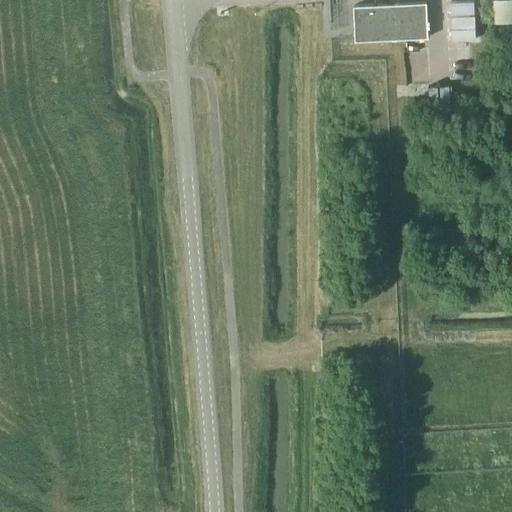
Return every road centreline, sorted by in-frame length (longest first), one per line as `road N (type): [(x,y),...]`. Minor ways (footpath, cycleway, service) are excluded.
road 1 (unclassified): [(212,511),(171,0)]
road 2 (track): [(232,357),(304,354),(304,511)]
